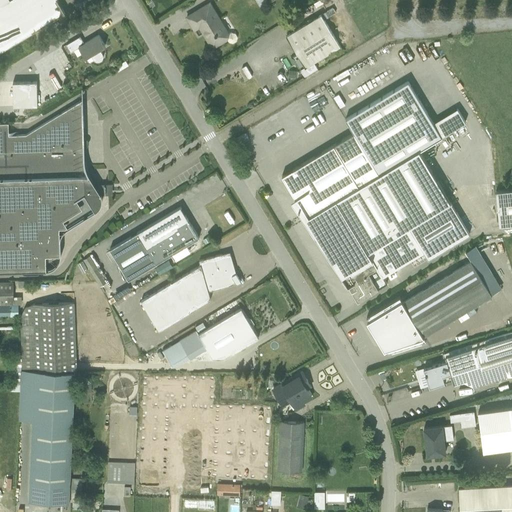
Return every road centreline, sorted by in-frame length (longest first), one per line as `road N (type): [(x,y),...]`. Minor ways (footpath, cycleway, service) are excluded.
road 1 (unclassified): [(387,511),(386,453),(375,416),(126,0)]
road 2 (unknown): [(368,99),(417,68),(442,79),(475,133),(481,224),(325,328)]
road 3 (unknown): [(261,175),(319,133),(309,117),(291,112),(261,129),(254,154)]
